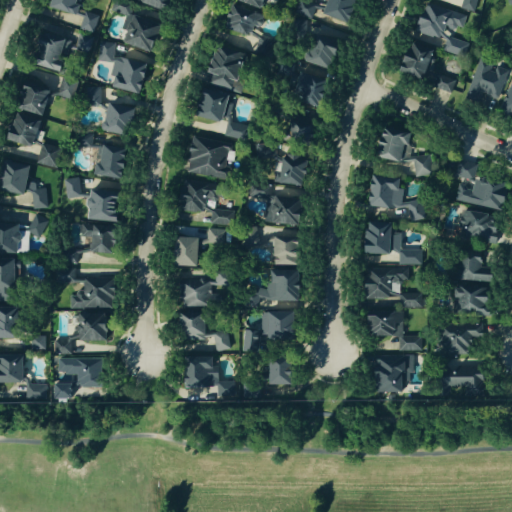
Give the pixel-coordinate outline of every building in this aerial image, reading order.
[(45,0),(43,7),(70,16),(74,0),(45,0)] [(159,11),(162,0),(133,0),(133,3),(159,11)] [(229,0),(229,2),(261,9),(262,0),(229,0)] [(349,0),(322,0),(319,17),(344,23),(349,0)] [(460,0),(459,10),(474,13),(476,0),(460,0)] [(312,7),(297,2),(293,14),(309,19),(312,7)] [(462,58),(467,45),(454,40),(462,18),(422,2),(409,38),(462,58)] [(258,29),(262,16),(224,6),(218,32),(246,39),(249,26),(258,29)] [(97,16),(82,13),(78,29),(93,33),(97,16)] [(116,41),(143,53),(155,26),(128,14),(116,41)] [(69,52),(70,28),(43,27),(43,30),(31,30),(31,45),(35,45),(34,66),(58,67),(58,52),(69,52)] [(332,40),(305,34),(299,63),(326,69),(332,40)] [(91,39),(76,35),(71,53),(86,57),(91,39)] [(110,63),(112,45),(99,43),(96,61),(110,63)] [(394,73),(426,81),(433,51),(401,43),(394,73)] [(237,50),(208,47),(205,74),(211,75),(210,88),(233,90),(237,50)] [(143,64),(113,57),(105,87),(135,95),(143,64)] [(506,72),(477,61),(462,99),(477,105),(481,93),(496,99),(506,72)] [(453,80),(434,77),(432,90),(450,94),(453,80)] [(53,96),(71,101),(77,84),(59,78),(53,96)] [(313,93),(316,93),(317,80),(296,78),(293,100),(312,102),(313,93)] [(511,118),(511,78),(496,111),(511,118)] [(9,108),(36,117),(45,89),(19,80),(9,108)] [(98,105),(98,88),(86,87),(85,105),(98,105)] [(190,117),(217,124),(222,104),(229,106),(232,96),(197,88),(190,117)] [(99,133),(127,134),(128,107),(99,106),(99,133)] [(1,143),(28,149),(34,118),(7,113),(1,143)] [(221,136),(239,142),(244,128),(226,121),(221,136)] [(307,139),(307,121),(285,121),(285,139),(307,139)] [(409,174),(411,159),(406,158),(410,134),(375,128),(370,159),(402,164),(400,173),(409,174)] [(90,149),(90,135),(75,134),(75,148),(90,149)] [(181,174),(218,182),(226,145),(190,137),(181,174)] [(57,149),(40,144),(34,163),(51,169),(57,149)] [(119,148),(95,145),(91,176),(115,179),(119,148)] [(275,185),(299,185),(299,156),(276,155),(275,185)] [(427,177),(428,157),(412,157),(411,177),(427,177)] [(23,165),(0,163),(0,193),(22,194),(23,165)] [(389,210),(389,205),(399,205),(400,189),(394,189),(395,177),(364,176),(363,208),(389,210)] [(497,211),(503,187),(458,176),(452,200),(497,211)] [(61,180),(64,200),(85,197),(84,193),(79,194),(77,178),(61,180)] [(208,214),(208,225),(231,227),(232,211),(204,209),(205,201),(208,201),(208,186),(177,184),(175,212),(208,214)] [(248,184),(246,197),(264,200),(267,188),(248,184)] [(29,205),(27,188),(20,188),(21,206),(29,205)] [(30,190),(30,210),(45,209),(44,190),(30,190)] [(82,221),(113,222),(114,192),(84,190),(82,221)] [(268,225),(294,225),(295,199),(269,199),(268,225)] [(418,221),(419,203),(398,202),(398,209),(380,208),(380,218),(418,221)] [(455,237),(491,244),(496,218),(460,211),(455,237)] [(37,239),(46,221),(33,214),(24,233),(37,239)] [(419,265),(420,251),(398,250),(398,231),(386,231),(386,223),(359,223),(359,254),(396,254),(396,265),(419,265)] [(14,225),(0,224),(0,252),(12,254),(14,225)] [(100,255),(103,228),(69,224),(64,264),(73,264),(74,252),(100,255)] [(257,248),(255,228),(240,229),(242,250),(257,248)] [(268,265),(291,266),(293,239),(270,237),(268,265)] [(192,267),(193,239),(172,238),(171,266),(192,267)] [(487,286),(487,268),(479,268),(478,251),(454,252),(455,287),(450,287),(450,314),(484,313),(483,286),(487,286)] [(360,299),(386,300),(386,294),(397,294),(397,282),(406,282),(406,269),(368,269),(368,276),(360,276),(360,299)] [(270,307),(270,302),(294,301),(293,271),(264,271),(264,289),(247,289),(248,307),(270,307)] [(177,308),(218,309),(218,295),(209,294),(209,287),(222,287),(222,275),(213,275),(213,279),(177,279),(177,308)] [(109,309),(108,283),(69,284),(70,310),(109,309)] [(398,309),(418,308),(417,294),(398,295),(398,309)] [(398,313),(360,312),(359,335),(397,337),(398,313)] [(241,330),(241,353),(257,353),(257,341),(285,341),(285,313),(258,313),(258,330),(241,330)] [(74,342),(102,342),(101,315),(73,316),(74,342)] [(227,332),(203,334),(202,316),(173,319),(175,342),(210,338),(212,352),(228,350),(227,332)] [(482,325),(439,324),(438,355),(463,355),(463,343),(482,344),(482,325)] [(396,352),(418,352),(418,337),(396,337),(396,352)] [(44,351),(44,338),(29,338),(29,351),(44,351)] [(51,340),(52,355),(70,355),(69,340),(51,340)] [(18,356),(0,355),(0,381),(18,382),(18,356)] [(179,388),(215,388),(215,398),(231,398),(231,383),(214,383),(214,367),(209,367),(209,355),(179,355),(179,388)] [(397,394),(397,383),(405,383),(406,356),(367,355),(367,393),(397,394)] [(55,360),(56,375),(71,374),(72,389),(98,388),(97,358),(55,360)] [(285,385),(284,363),(262,363),(263,386),(285,385)] [(461,398),(479,397),(479,370),(433,371),(434,394),(461,393),(461,398)] [(67,384),(48,385),(48,400),(67,400),(67,384)] [(44,386),(23,385),(22,399),(43,400),(44,386)]
